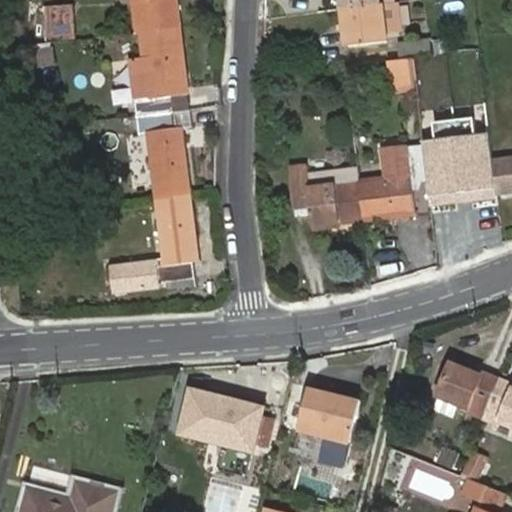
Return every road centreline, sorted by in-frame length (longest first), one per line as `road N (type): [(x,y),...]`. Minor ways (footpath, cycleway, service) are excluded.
road 1 (residential): [(250,0),(239,165),(256,334)]
road 2 (residential): [(511,276),(443,308),(344,328),(256,334)]
road 3 (residential): [(256,334),(0,344)]
